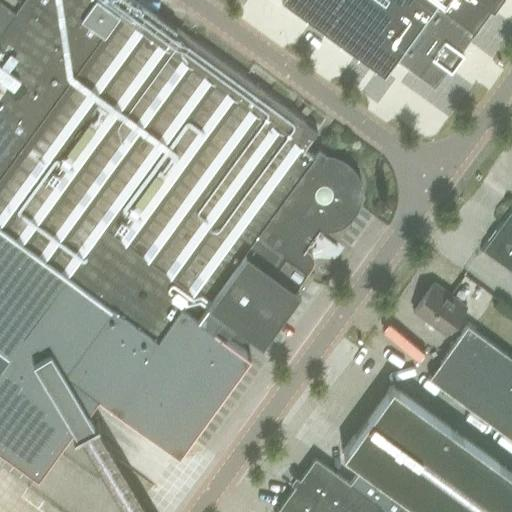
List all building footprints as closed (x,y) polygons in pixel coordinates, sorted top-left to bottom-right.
[(0,0),(0,450),(36,477),(73,426),(75,429),(71,431),(72,433),(76,431),(93,421),(97,419),(95,417),(92,419),(86,408),(96,394),(177,453),(249,354),(224,336),(236,318),(246,325),(244,328),(257,338),(311,264),(313,259),(312,254),(309,249),(305,246),(317,229),(322,229),(329,229),(335,227),(341,224),(347,220),(352,215),(355,210),(358,204),(360,197),(361,191),(360,184),(358,177),(355,171),(352,166),(347,161),(341,157),(335,154),(329,152),(326,152),(325,153),(317,146),(316,148),(318,149),(313,155),(303,147),(317,130),(305,121),(175,28),(176,27),(138,0),(0,0)] [(406,59),(432,78),(488,0),(292,0),(291,2),(394,76),(406,59)] [(480,250),(511,272),(511,210),(509,209),(480,250)] [(465,305),(433,282),(412,310),(444,334),(465,305)] [(511,438),(511,357),(466,324),(427,377),(511,438)] [(511,511),(511,471),(391,383),(341,452),(423,511),(389,511),(379,505),(380,504),(379,503),(378,504),(315,457),(274,511),(511,511)]
